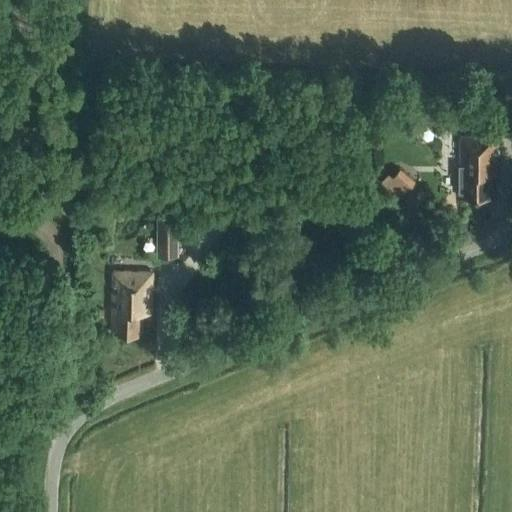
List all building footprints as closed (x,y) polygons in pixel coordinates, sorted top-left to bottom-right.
[(511,133),(511,91),(498,91),(498,133),(511,133)] [(491,195),(491,193),(491,173),(498,173),(499,135),(449,134),(449,152),(462,152),(462,195),(491,195)] [(393,177),(408,189),(417,178),(402,166),(393,177)] [(180,202),(180,205),(158,205),(158,253),(180,254),(180,221),(237,223),(238,196),(189,195),(189,203),(180,202)] [(154,270),(115,269),(113,331),(140,332),(141,310),(152,310),(154,270)]
